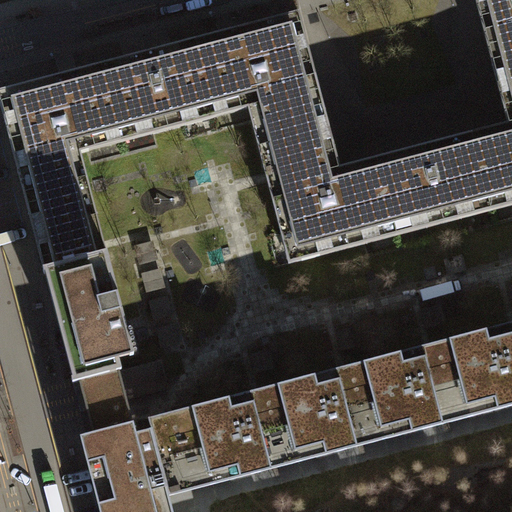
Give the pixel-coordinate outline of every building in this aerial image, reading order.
[(511,0),(475,0),(488,47),(511,40),(511,0)] [(300,14),(228,32),(249,109),(266,175),(269,187),(341,169),(300,14)] [(81,154),(249,109),(228,32),(60,77),(81,154)] [(511,40),(488,47),(509,124),(511,123),(511,40)] [(105,245),(81,154),(60,77),(0,92),(0,103),(47,282),(110,265),(105,245)] [(511,123),(509,124),(471,135),(491,211),(511,205),(511,123)] [(471,135),(376,159),(396,236),(491,211),(471,135)] [(289,264),(396,236),(376,159),(341,169),(269,187),(289,264)] [(125,323),(110,265),(47,282),(73,384),(80,382),(122,371),(119,359),(133,356),(125,323)] [(511,323),(477,333),(497,410),(511,406),(511,323)] [(368,362),(388,439),(497,410),(477,333),(428,346),(368,362)] [(122,371),(80,382),(91,427),(93,433),(133,423),(131,417),(127,401),(169,390),(161,361),(122,371)] [(259,390),(279,467),(388,439),(368,362),(341,369),(259,390)] [(150,418),(170,495),(279,467),(259,390),(255,391),(150,418)] [(174,511),(170,495),(150,418),(133,423),(93,433),(86,435),(106,511),(174,511)]
